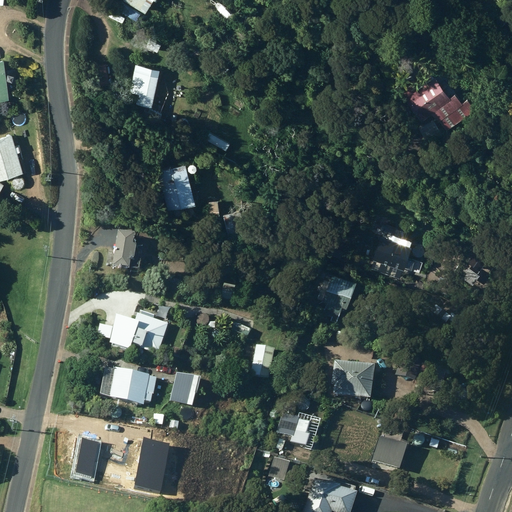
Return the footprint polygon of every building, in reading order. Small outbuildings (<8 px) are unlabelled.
[(125,0),(124,1),(147,16),(155,2),(157,3),(158,0),(125,0)] [(156,29),(162,20),(155,15),(148,24),(156,29)] [(352,24),(340,16),(335,24),(347,32),(352,24)] [(0,103),(10,102),(5,62),(0,62),(0,103)] [(110,83),(107,64),(98,65),(100,84),(110,83)] [(152,109),(159,78),(153,77),(155,70),(138,67),(137,72),(136,72),(131,93),(140,95),(137,106),(152,109)] [(401,94),(423,123),(433,115),(439,123),(441,122),(448,131),(476,111),(462,91),(451,99),(435,78),(419,91),(414,84),(401,94)] [(157,113),(146,109),(143,116),(155,120),(157,113)] [(206,133),(213,119),(206,116),(199,129),(206,133)] [(0,175),(23,168),(12,130),(0,133),(0,175)] [(229,141),(208,131),(204,139),(226,149),(229,141)] [(122,143),(134,159),(144,153),(132,136),(122,143)] [(196,206),(187,167),(160,174),(169,213),(196,206)] [(14,184),(15,186),(17,186),(19,187),(21,186),(23,185),(24,184),(25,182),(25,180),(24,178),(23,177),(21,175),(20,175),(18,175),(16,176),(15,177),(14,179),(13,180),(13,182),(14,184)] [(108,202),(111,209),(120,206),(117,198),(108,202)] [(221,221),(219,203),(208,203),(211,221),(221,221)] [(224,215),(229,242),(253,237),(249,211),(224,215)] [(413,243),(384,234),(383,239),(382,239),(371,270),(401,280),(404,272),(405,272),(413,250),(411,249),(413,243)] [(117,240),(112,272),(128,275),(130,265),(133,265),(135,253),(132,252),(133,242),(117,240)] [(477,250),(469,267),(482,273),(490,256),(477,250)] [(455,285),(441,279),(434,293),(448,300),(455,285)] [(169,289),(171,290),(172,291),(174,291),(176,291),(178,290),(179,289),(180,287),(180,285),(179,283),(178,281),(177,280),(175,280),(173,280),(171,280),(170,282),(169,283),(168,285),(168,287),(169,289)] [(237,288),(222,284),(219,299),(234,303),(237,288)] [(355,294),(331,284),(322,308),(327,310),(325,315),(339,321),(342,315),(346,317),(355,294)] [(157,358),(168,328),(163,327),(168,314),(144,306),(136,329),(120,324),(110,352),(128,358),(130,352),(141,356),(143,352),(148,354),(147,359),(152,361),(154,357),(157,358)] [(447,346),(456,335),(448,327),(453,322),(439,310),(424,327),(447,346)] [(197,324),(198,325),(200,326),(202,326),(204,326),(206,325),(207,324),(208,322),(208,320),(207,318),(206,316),(204,315),(202,315),(201,315),(199,315),(197,317),(196,318),(196,320),(196,322),(197,324)] [(227,328),(247,341),(252,333),(232,321),(227,328)] [(256,348),(246,346),(242,365),(253,367),(250,378),(268,382),(270,372),(274,373),(277,357),(274,356),(274,354),(256,350),(256,348)] [(373,366),(332,361),(330,384),(334,384),(333,395),(369,400),(373,366)] [(148,383),(148,381),(110,377),(108,394),(107,394),(106,404),(109,404),(109,406),(144,410),(144,406),(151,407),(152,399),(154,399),(156,384),(148,383)] [(196,401),(200,385),(175,379),(172,394),(174,405),(192,410),(194,400),(196,401)] [(298,409),(299,410),(301,411),(303,411),(305,411),(307,410),(308,409),(309,407),(309,405),(308,403),(307,401),(306,400),(304,400),(302,400),(300,400),(299,402),(298,403),(297,405),(297,407),(298,409)] [(362,409),(363,410),(365,411),(367,412),(369,411),(371,410),(372,409),(373,407),(373,405),(372,403),(371,402),(370,400),(368,400),(366,400),(364,401),(363,402),(362,404),(361,405),(361,407),(362,409)] [(281,424),(290,427),(292,422),(284,418),(281,424)] [(319,432),(322,421),(314,419),(311,430),(319,432)] [(306,440),(309,429),(297,424),(290,447),(305,454),(309,442),(306,440)] [(97,446),(92,476),(130,483),(135,452),(97,446)] [(284,487),(289,468),(273,464),(268,482),(284,487)] [(353,511),(356,503),(337,496),(339,493),(314,485),(304,511),(353,511)]
